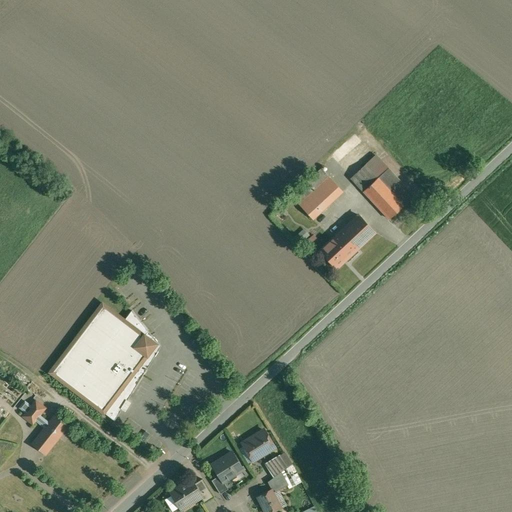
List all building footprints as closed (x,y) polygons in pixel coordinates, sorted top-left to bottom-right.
[(366,164),(352,178),(364,191),(390,219),(404,205),(414,196),(388,168),(376,155),(366,164)] [(358,167),(358,165),(358,163),(356,161),(354,159),(352,159),(350,159),(348,160),(346,162),(346,165),(347,167),(348,169),(350,170),(352,171),(355,170),(356,169),(358,167)] [(322,169),(292,196),(313,219),(331,202),(316,186),(327,175),(322,169)] [(343,192),(327,175),(316,186),(331,202),(343,192)] [(440,184),(428,196),(434,203),(447,192),(440,184)] [(336,236),(321,250),(337,268),(352,254),(375,233),(359,215),(336,236)] [(306,225),(299,232),(293,237),(302,248),(316,235),(313,232),(306,225)] [(103,304),(51,372),(115,421),(148,368),(141,363),(156,344),(145,336),(149,331),(132,310),(124,320),(103,304)] [(45,408),(36,401),(32,406),(25,401),(20,408),(45,428),(49,423),(40,415),(45,408)] [(45,428),(36,439),(50,450),(68,426),(55,416),(49,423),(45,428)] [(265,430),(245,443),(255,460),(275,447),(265,430)] [(233,452),(212,465),(219,476),(223,482),(224,482),(244,469),(233,452)] [(285,452),(267,464),(275,477),(281,472),(292,464),(285,452)] [(287,483),(281,472),(275,477),(270,481),(274,489),(287,483)] [(219,476),(212,481),(221,494),(229,489),(224,482),(223,482),(219,476)] [(203,479),(195,484),(201,495),(200,495),(201,497),(205,503),(214,497),(203,479)] [(192,480),(171,492),(173,495),(180,507),(182,509),(201,497),(200,495),(201,495),(195,484),(192,480)] [(272,490),(258,497),(265,511),(272,511),(281,507),(272,490)] [(173,495),(167,498),(166,501),(172,510),(174,511),(180,507),(173,495)]
